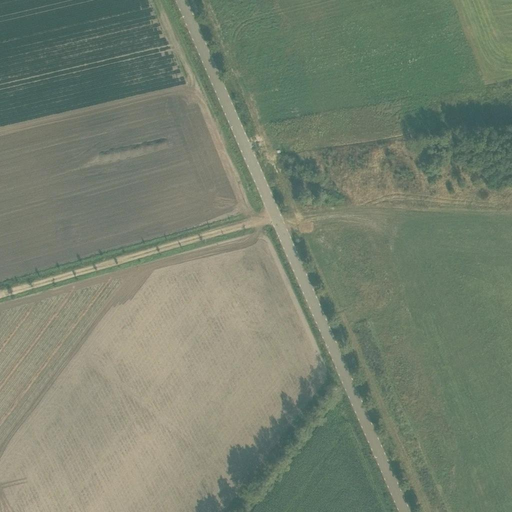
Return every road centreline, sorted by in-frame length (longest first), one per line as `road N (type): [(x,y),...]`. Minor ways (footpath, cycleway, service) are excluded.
road 1 (unclassified): [(405,511),(179,0)]
road 2 (track): [(0,296),(274,216)]
road 3 (track): [(239,511),(344,374)]
